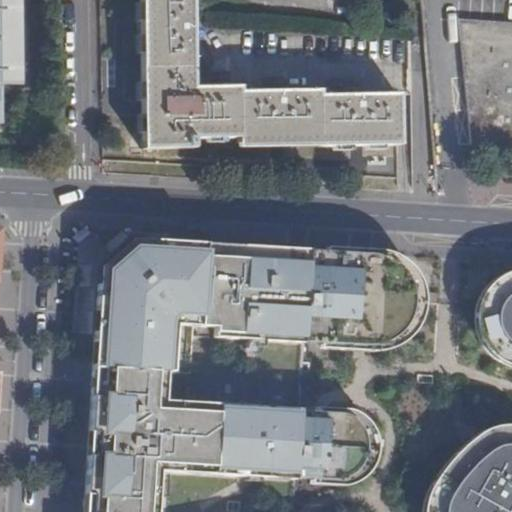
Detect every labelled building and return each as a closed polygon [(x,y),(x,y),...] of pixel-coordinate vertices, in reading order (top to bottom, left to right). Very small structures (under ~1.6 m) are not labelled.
[(0,0),(0,82),(18,82),(16,0),(0,0)] [(190,0),(138,0),(145,149),(196,147),(197,142),(243,142),(244,150),(401,144),(399,94),(320,96),(319,89),(240,92),(239,84),(194,85),(190,0)] [(471,144),(511,147),(511,21),(462,18),(468,106),(471,144)] [(153,511),(156,474),(181,476),(232,479),(262,481),(262,474),(287,475),(287,483),(291,483),(296,413),(161,404),(162,376),(170,376),(170,375),(187,376),(190,339),(301,346),(306,254),(285,252),(213,248),(141,243),(129,242),(106,262),(97,270),(96,291),(93,337),(86,439),(81,511),(153,511)] [(374,258),(306,254),(301,346),(370,349),(378,348),(385,346),(393,343),(399,339),(404,335),(408,329),(412,323),(415,316),(416,310),(417,302),(416,296),(415,289),(412,283),(409,278),(405,273),(400,268),(394,265),(388,262),(382,260),(374,258)] [(475,326),(477,332),(479,338),(482,345),(487,351),(492,356),(497,361),(507,366),(511,367),(511,267),(509,269),(501,271),(493,277),(487,282),(482,289),(478,295),(476,301),(475,310),(475,319),(475,326)] [(93,337),(96,291),(75,289),(72,336),(93,337)] [(511,511),(511,412),(510,413),(501,412),(494,414),(487,416),(481,419),(472,426),(460,438),(448,452),(435,470),(426,485),(421,494),(418,501),(416,507),(414,511),(511,511)] [(346,416),(296,413),(291,483),(333,486),(343,487),(349,486),(358,483),(366,477),(372,469),(376,460),(377,450),(376,441),(372,433),(368,427),(363,423),(354,418),(346,416)] [(262,474),(262,481),(287,483),(287,475),(262,474)]
